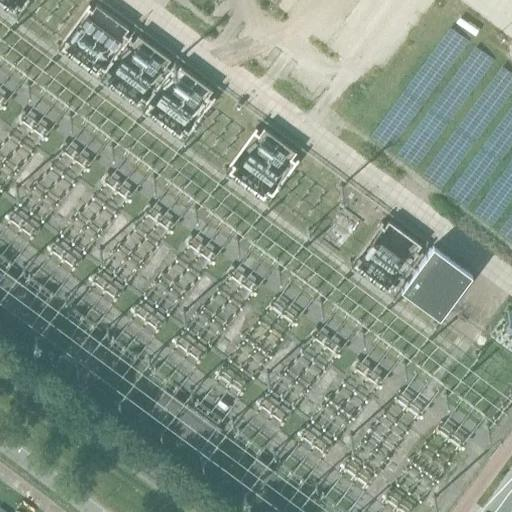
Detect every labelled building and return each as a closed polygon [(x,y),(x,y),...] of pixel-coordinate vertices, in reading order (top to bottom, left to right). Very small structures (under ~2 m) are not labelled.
[(189,132),(222,84),(96,0),(90,0),(60,46),(189,132)] [(287,171),(301,154),(263,121),(248,139),(255,145),(246,156),(243,153),(239,158),(260,176),(254,182),(267,192),(285,170),(287,171)] [(434,156),(424,170),(452,190),(464,195),(470,205),(509,234),(498,216),(502,218),(506,207),(511,198),(511,197),(506,187),(511,191),(511,161),(509,171),(498,177),(495,172),(485,199),(474,205),(458,178),(469,171),(478,175),(481,167),(488,163),(462,153),(451,145),(434,156)] [(385,218),(368,254),(406,272),(422,236),(385,218)] [(451,303),(470,277),(432,248),(400,291),(438,320),(451,303)] [(36,291),(0,265),(0,299),(19,314),(36,291)] [(91,368),(109,345),(90,332),(74,355),(91,368)] [(167,424),(184,401),(166,388),(149,411),(167,424)] [(222,427),(187,402),(170,426),(204,452),(222,427)] [(259,492),(276,469),(257,456),(241,479),(259,492)]
